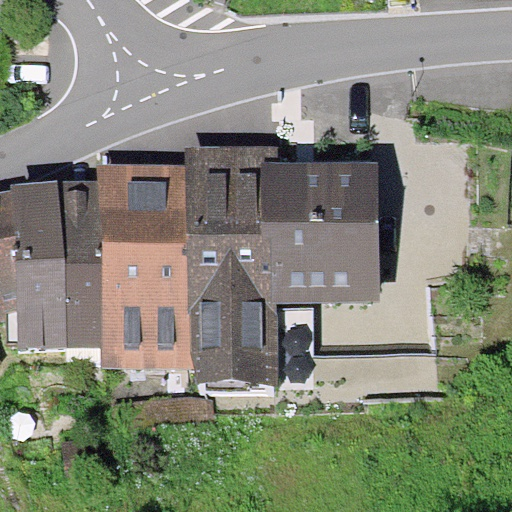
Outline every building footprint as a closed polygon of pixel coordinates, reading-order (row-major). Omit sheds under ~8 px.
[(10,47),(0,46),(0,83),(9,83),(10,47)] [(186,144),(186,165),(186,369),(185,383),(206,383),(252,383),(278,383),(278,304),(380,304),(378,163),(279,162),(278,144),(186,144)] [(186,165),(99,165),(98,182),(101,347),(100,369),(186,369),(186,165)] [(18,349),(101,347),(98,182),(14,183),(14,187),(17,312),(18,349)] [(14,187),(0,190),(0,316),(17,312),(14,187)] [(252,383),(206,383),(206,392),(252,392),(252,383)] [(212,397),(112,405),(115,435),(214,426),(212,397)] [(102,434),(60,441),(66,475),(108,468),(102,434)]
